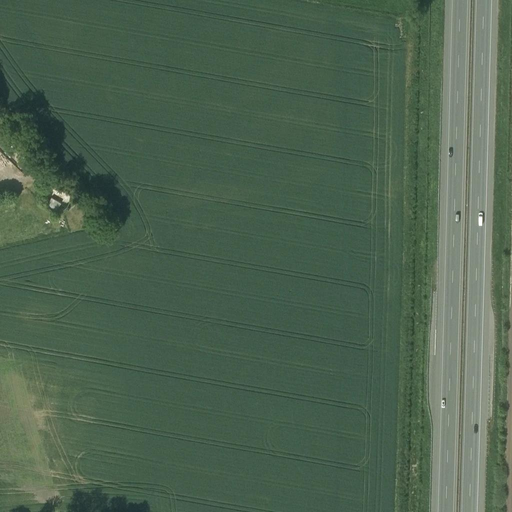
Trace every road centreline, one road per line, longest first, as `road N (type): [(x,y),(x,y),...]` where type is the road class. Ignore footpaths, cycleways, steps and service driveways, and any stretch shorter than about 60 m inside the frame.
road 1 (motorway): [(470,511),(484,0)]
road 2 (motorway): [(459,0),(445,511)]
